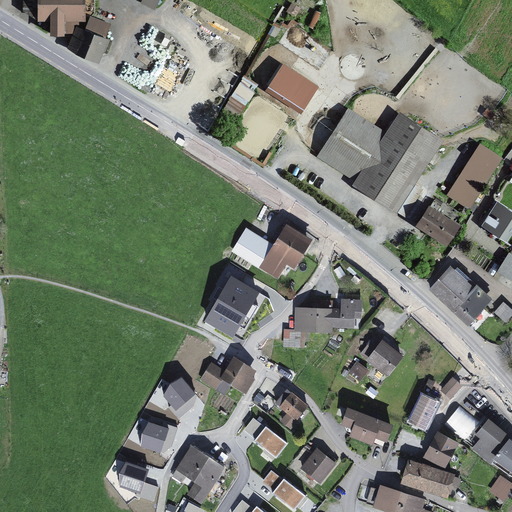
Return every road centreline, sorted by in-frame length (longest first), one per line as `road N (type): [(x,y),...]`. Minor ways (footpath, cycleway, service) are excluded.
road 1 (primary): [(335,233),(0,21)]
road 2 (residential): [(365,465),(338,444),(303,395),(249,355),(253,341),(300,298),(335,233)]
road 3 (primary): [(511,397),(415,298),(335,233)]
